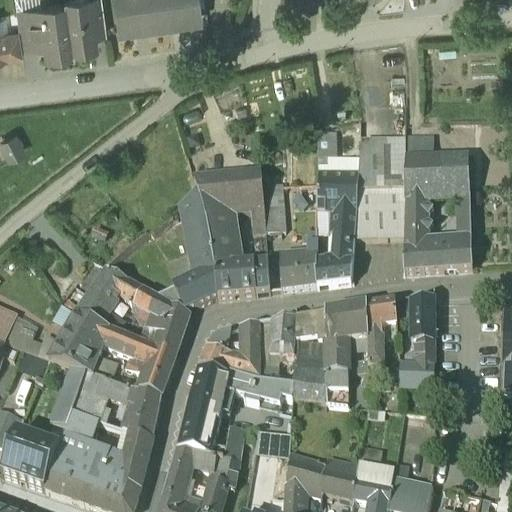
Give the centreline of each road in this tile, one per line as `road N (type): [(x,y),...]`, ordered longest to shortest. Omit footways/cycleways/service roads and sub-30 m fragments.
road 1 (residential): [(147,511),(204,327),(312,306),(511,285)]
road 2 (residential): [(511,18),(261,49)]
road 3 (unclassified): [(185,78),(0,225)]
road 4 (residential): [(185,78),(168,70),(135,73),(0,95)]
